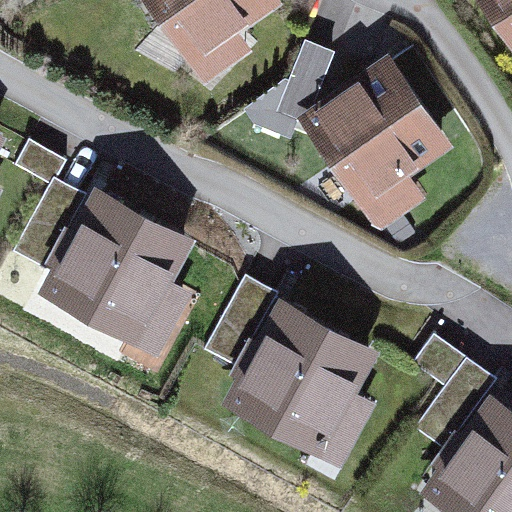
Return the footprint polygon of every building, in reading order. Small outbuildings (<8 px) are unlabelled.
[(165,0),(203,53),(278,1),(276,0),(165,0)] [(368,190),(445,142),(391,56),(314,105),(368,190)] [(183,239),(99,194),(49,286),(133,331),(183,239)] [(368,350),(284,304),(233,397),(317,443),(368,350)] [(511,511),(511,415),(493,402),(432,488),(465,511),(511,511)]
